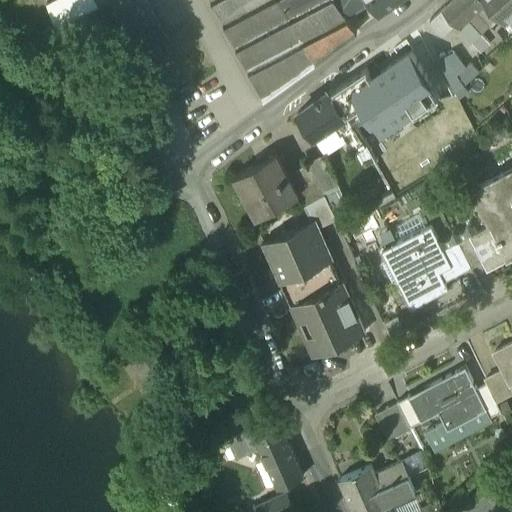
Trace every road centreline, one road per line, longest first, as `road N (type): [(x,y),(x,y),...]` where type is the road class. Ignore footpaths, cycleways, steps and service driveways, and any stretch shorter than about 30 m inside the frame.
road 1 (residential): [(297,415),(189,172),(267,114)]
road 2 (residential): [(297,415),(511,300)]
road 3 (residential): [(425,0),(267,114)]
